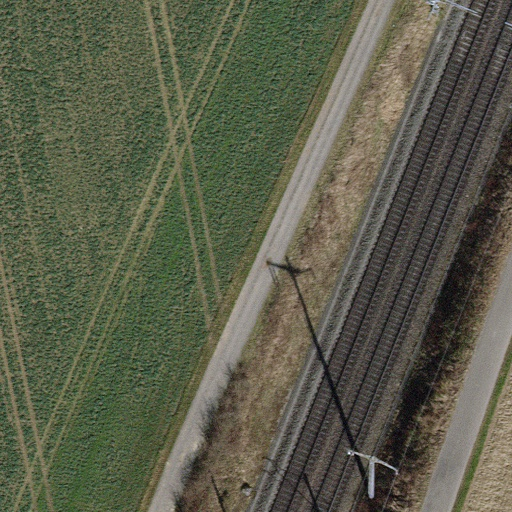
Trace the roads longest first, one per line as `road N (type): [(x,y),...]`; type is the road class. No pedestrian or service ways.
road 1 (track): [(381,0),(167,511)]
road 2 (unclassified): [(511,292),(435,511)]
